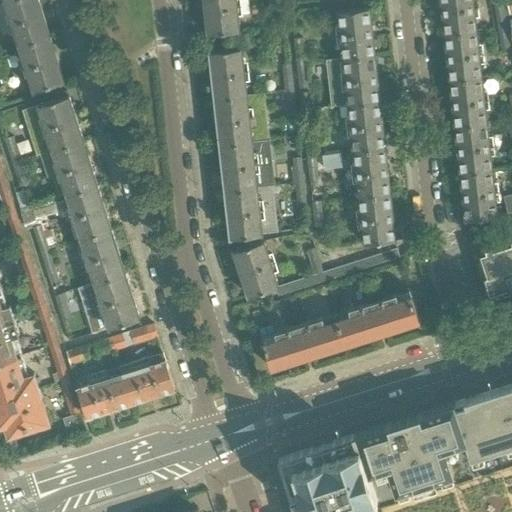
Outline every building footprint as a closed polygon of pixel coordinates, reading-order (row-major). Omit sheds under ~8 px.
[(37,0),(8,0),(5,1),(19,46),(49,36),(37,0)] [(239,30),(235,0),(203,0),(208,33),(219,32),(239,30)] [(472,0),(440,0),(441,2),(442,16),(444,34),(476,31),(472,0)] [(510,47),(511,46),(511,41),(506,1),(502,2),(494,3),(502,53),(510,52),(510,47)] [(369,8),(338,11),(343,57),(374,54),(369,8)] [(476,31),(444,34),(446,52),(448,66),(449,80),(481,77),(476,31)] [(63,80),(49,36),(19,46),(33,89),(63,80)] [(293,38),(299,88),(307,87),(302,38),(293,38)] [(221,50),(209,51),(215,99),(246,95),(241,48),(221,50)] [(374,54),(343,57),(348,104),(379,100),(374,54)] [(296,114),(290,65),(282,66),(287,115),(296,114)] [(481,77),(449,80),(451,95),(453,108),(455,126),(486,123),(481,77)] [(299,92),(301,109),(310,108),(308,92),(299,92)] [(246,95),(215,99),(220,145),(251,141),(251,140),(269,138),(264,93),(246,95)] [(38,104),(21,110),(35,155),(82,139),(68,95),(38,104)] [(379,100),(348,104),(353,150),(384,147),(379,100)] [(486,123),(455,126),(456,145),(458,159),(460,173),(491,170),(486,123)] [(303,131),(309,179),(317,178),(312,130),(303,131)] [(5,138),(12,162),(20,160),(12,136),(5,138)] [(251,141),(220,145),(225,190),(256,187),(274,185),(272,166),(254,168),(253,155),(271,153),(269,138),(251,140),(251,141)] [(82,139),(35,155),(36,155),(39,154),(43,164),(47,178),(51,176),(58,196),(96,184),(86,150),(83,141),(82,139)] [(384,147),(353,150),(358,197),(389,194),(388,175),(386,161),(384,147)] [(306,206),(301,157),(292,158),(297,207),(306,206)] [(12,162),(20,186),(27,184),(20,160),(12,162)] [(0,193),(5,209),(14,206),(0,163),(0,193)] [(496,216),(491,170),(460,173),(461,187),(463,200),(465,219),(496,216)] [(58,196),(58,197),(67,194),(73,216),(77,225),(80,237),(81,238),(111,228),(109,225),(104,206),(97,185),(96,184),(58,196)] [(262,233),(256,187),(225,190),(230,237),(262,233)] [(395,239),(389,194),(358,197),(363,243),(395,239)] [(40,216),(58,212),(59,217),(69,215),(66,201),(64,201),(31,210),(29,206),(20,209),(25,225),(26,229),(32,227),(38,225),(41,224),(42,223),(40,216)] [(322,226),(320,201),(311,202),(314,227),(322,226)] [(10,225),(26,278),(35,275),(19,225),(14,206),(5,209),(10,225)] [(42,223),(41,224),(49,248),(58,245),(53,229),(48,231),(45,222),(42,223)] [(32,227),(50,283),(59,280),(49,248),(41,224),(38,225),(32,227)] [(111,228),(81,238),(91,271),(95,282),(125,273),(111,229),(111,228)] [(511,239),(511,240),(511,244),(511,245),(493,251),(492,246),(475,251),(490,298),(511,291),(505,273),(511,271),(511,239)] [(255,243),(233,250),(248,295),(275,287),(279,285),(264,240),(255,243)] [(306,251),(314,274),(316,274),(323,271),(315,248),(306,251)] [(396,248),(386,251),(389,260),(399,256),(396,248)] [(386,251),(376,254),(379,263),(389,260),(386,251)] [(376,254),(366,258),(369,266),(379,263),(376,254)] [(366,258),(356,261),(359,269),(369,266),(366,258)] [(356,261),(346,264),(349,272),(359,269),(356,261)] [(346,264),(336,267),(338,276),(349,272),(346,264)] [(336,267),(326,270),(328,279),(338,276),(336,267)] [(326,270),(323,271),(316,274),(318,282),(328,279),(326,270)] [(139,317),(125,273),(95,282),(109,327),(139,317)] [(314,274),(306,277),(308,285),(318,282),(316,274),(314,274)] [(26,278),(49,347),(57,344),(42,295),(35,275),(26,278)] [(306,277),(295,280),(298,289),(308,285),(306,277)] [(295,280),(285,283),(288,292),(298,289),(295,280)] [(288,292),(285,283),(279,285),(275,287),(278,295),(288,292)] [(63,293),(54,295),(62,319),(70,317),(67,305),(63,293)] [(370,301),(381,333),(419,320),(411,293),(397,298),(396,293),(370,301)] [(0,362),(17,357),(11,336),(18,334),(9,304),(2,307),(0,301),(0,362)] [(350,313),(336,317),(344,344),(381,333),(370,301),(348,308),(350,313)] [(322,317),(297,325),(308,356),(344,344),(336,317),(323,321),(322,317)] [(154,323),(130,331),(134,343),(158,336),(154,323)] [(276,336),(262,341),(271,368),(308,356),(297,325),(275,332),(276,336)] [(122,333),(103,339),(107,352),(126,346),(122,333)] [(107,352),(103,339),(93,342),(97,355),(107,352)] [(57,344),(49,347),(58,376),(70,415),(79,412),(57,344)] [(85,345),(66,351),(70,364),(89,357),(85,345)] [(24,376),(17,357),(0,362),(0,424),(2,424),(5,436),(49,422),(34,373),(24,376)] [(175,388),(165,359),(151,363),(150,359),(133,365),(134,368),(120,372),(130,402),(175,388)] [(91,382),(77,386),(87,416),(130,402),(120,372),(108,376),(106,373),(90,378),(91,382)] [(511,511),(511,385),(278,460),(294,511),(511,511)]
